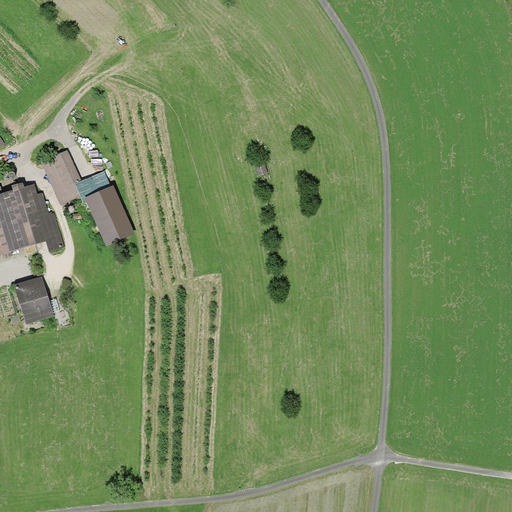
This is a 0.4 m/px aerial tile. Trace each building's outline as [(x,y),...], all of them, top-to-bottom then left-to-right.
[(67,150),(41,162),(61,205),(87,193),(67,150)] [(263,166),(257,168),(260,177),(265,175),(263,166)] [(0,257),(1,258),(0,255),(46,241),(50,251),(65,247),(53,211),(49,213),(43,192),(38,194),(34,183),(24,186),(23,182),(12,185),(13,189),(3,192),(0,183),(0,257)] [(114,185),(85,197),(106,246),(135,233),(114,185)] [(42,276),(15,284),(26,324),(53,316),(42,276)]
